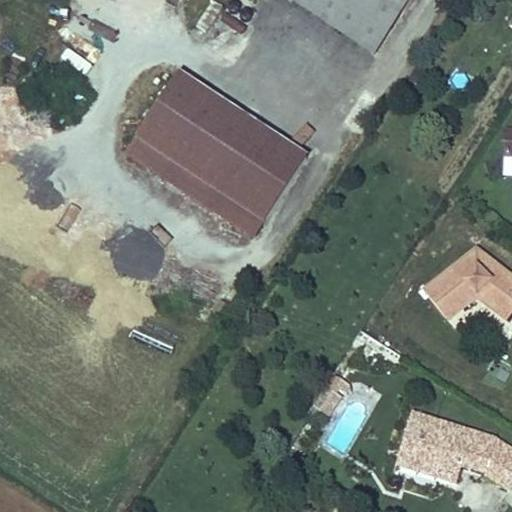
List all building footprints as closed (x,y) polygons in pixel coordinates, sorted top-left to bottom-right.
[(401,13),(381,0),(290,0),(374,55),(401,13)] [(411,0),(381,0),(401,13),(402,13),(411,0)] [(84,76),(91,66),(68,51),(61,61),(84,76)] [(422,88),(431,76),(419,68),(410,80),(422,88)] [(264,225),(307,159),(179,76),(136,141),(264,225)] [(376,124),(380,118),(374,114),(369,120),(376,124)] [(264,225),(136,141),(126,157),(255,240),(264,225)] [(511,313),(511,278),(476,252),(424,293),(447,321),(476,298),(506,321),(511,313)] [(336,395),(339,391),(343,394),(351,392),(349,386),(335,378),(323,396),(336,404),(340,398),(336,395)] [(328,417),(336,404),(323,396),(315,409),(328,417)] [(511,484),(511,451),(496,442),(411,416),(398,459),(438,472),(436,479),(456,485),(461,469),(465,456),(474,458),(470,469),(485,474),(484,476),(508,491),(511,484)] [(470,469),(474,458),(465,456),(461,469),(470,472),(470,469)] [(438,472),(398,459),(396,467),(436,479),(438,472)]
